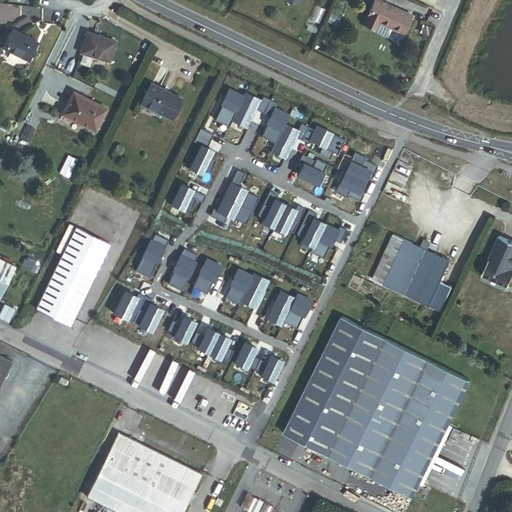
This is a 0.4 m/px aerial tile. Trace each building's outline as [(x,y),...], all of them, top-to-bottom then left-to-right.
[(411,14),(379,0),(374,0),(364,23),(375,28),(378,22),(403,33),(411,14)] [(5,49),(28,60),(37,43),(14,31),(5,49)] [(80,53),(109,62),(115,41),(86,33),(80,53)] [(162,116),(171,120),(181,99),(150,84),(141,102),(163,113),(162,116)] [(243,96),(229,89),(222,104),(223,105),(215,120),(229,127),(232,121),(245,127),(260,99),(245,92),(243,96)] [(63,114),(95,131),(106,109),(74,93),(63,114)] [(277,103),(263,96),(257,110),(270,117),(267,123),(268,123),(261,136),(275,143),(270,152),(284,159),(295,137),(308,144),(310,141),(322,147),(319,154),(329,159),(333,152),(337,155),(345,140),(317,126),(315,130),(302,124),(298,131),(285,124),(289,115),(275,108),(277,103)] [(210,141),(214,135),(201,128),(197,135),(210,141)] [(209,157),(213,150),(207,148),(210,141),(197,135),(194,142),(201,145),(189,170),(200,175),(203,169),(210,172),(216,160),(209,157)] [(374,174),(378,167),(365,160),(366,158),(355,153),(351,161),(348,160),(343,171),(365,182),(370,172),(374,174)] [(322,173),(327,164),(316,159),(315,161),(302,154),(299,161),(303,164),(298,175),(320,186),(326,174),(322,173)] [(259,197),(246,191),(246,190),(238,186),(245,173),(237,170),(224,197),(252,210),(259,197)] [(359,193),(365,182),(343,171),(337,182),(340,184),(335,192),(346,198),(347,195),(361,201),(364,195),(359,193)] [(202,203),(206,196),(181,184),(171,205),(182,211),(184,207),(191,210),(196,200),(202,203)] [(272,230),(285,204),(275,199),(277,195),(270,191),(258,216),(264,219),(261,225),(272,230)] [(252,210),(224,197),(217,210),(213,208),(210,216),(223,222),(226,216),(232,219),(233,218),(246,224),(252,210)] [(293,233),(305,208),(298,205),(295,210),(285,204),(272,230),(283,236),(286,229),(293,233)] [(311,249),(324,223),(314,219),(316,214),(309,210),(297,235),(303,238),(300,244),(311,249)] [(340,243),(346,230),(339,227),(338,230),(324,223),(311,249),(310,252),(323,258),(330,246),(331,246),(333,240),(340,243)] [(70,325),(110,243),(75,227),(35,308),(70,325)] [(152,240),(150,240),(135,270),(149,277),(157,262),(158,262),(168,240),(155,234),(152,240)] [(511,285),(511,281),(511,265),(511,266),(511,265),(511,239),(498,234),(482,273),(511,285)] [(457,288),(447,283),(458,262),(440,253),(426,246),(413,240),(391,285),(445,312),(457,288)] [(444,247),(430,240),(426,246),(440,253),(444,247)] [(184,248),(173,270),(174,270),(168,283),(181,289),(195,262),(194,261),(197,254),(184,248)] [(0,296),(15,266),(0,257),(0,296)] [(221,266),(207,259),(193,286),(206,293),(213,280),(213,281),(221,266)] [(252,276),(238,269),(231,284),(232,284),(225,297),(239,304),(240,300),(254,307),(268,279),(254,272),(252,276)] [(133,321),(145,296),(138,292),(136,296),(125,290),(113,313),(126,319),(126,318),(133,321)] [(295,298),(281,291),(267,319),(281,326),(283,321),(296,328),(303,315),(304,315),(311,301),(297,293),(295,298)] [(150,331),(161,309),(150,303),(152,299),(145,296),(133,321),(139,324),(138,325),(150,331)] [(172,319),(168,329),(175,333),(174,336),(184,342),(195,321),(184,316),(180,323),(172,319)] [(471,380),(342,316),(284,432),(413,496),(471,380)] [(204,335),(196,331),(191,341),(199,344),(197,348),(219,359),(220,355),(228,359),(233,350),(225,346),(229,338),(208,327),(204,335)] [(256,347),(245,342),(235,363),(246,368),(247,365),(262,372),(261,375),(272,381),(282,360),(271,355),(267,362),(252,355),(256,347)] [(0,385),(11,363),(0,357),(0,385)] [(192,493),(202,472),(118,431),(86,496),(117,511),(182,511),(189,498),(192,493)] [(236,511),(258,511),(271,486),(253,478),(236,511)]
